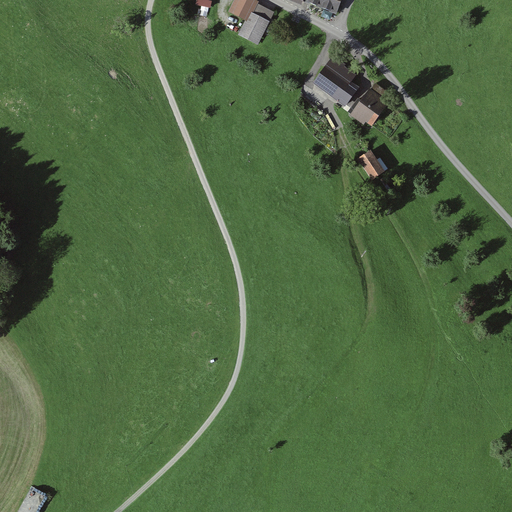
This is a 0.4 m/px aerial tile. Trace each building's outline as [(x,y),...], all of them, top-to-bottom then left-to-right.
[(259,4),(249,0),(240,0),(233,16),(247,22),(240,36),(258,44),(269,22),(254,15),(259,4)] [(287,0),(302,6),(304,1),(336,15),(342,0),(287,0)] [(333,59),(314,83),(350,111),(364,93),(352,84),(357,77),(333,59)] [(352,118),(373,130),(388,104),(367,92),(352,118)] [(373,182),(388,171),(372,150),(358,161),(373,182)]
